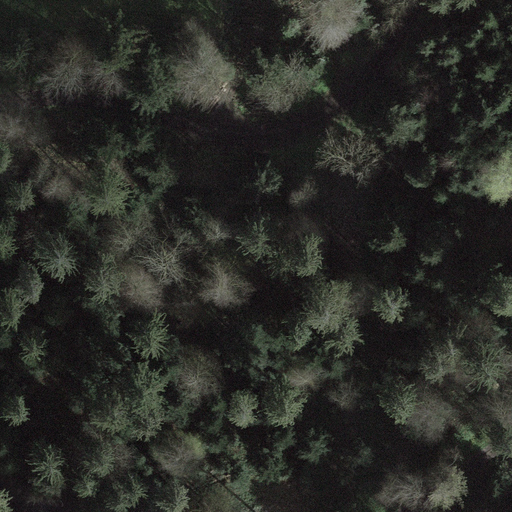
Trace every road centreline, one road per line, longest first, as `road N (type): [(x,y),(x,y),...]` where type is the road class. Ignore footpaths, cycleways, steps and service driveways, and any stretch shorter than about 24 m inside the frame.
road 1 (track): [(427,0),(378,75),(311,121),(285,128),(228,132),(73,87),(0,95)]
road 2 (track): [(407,511),(511,437)]
